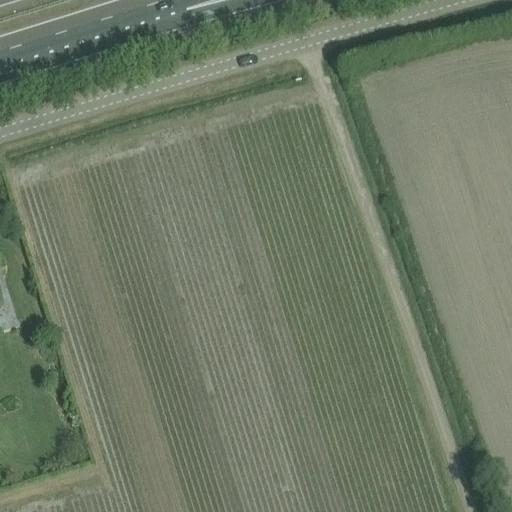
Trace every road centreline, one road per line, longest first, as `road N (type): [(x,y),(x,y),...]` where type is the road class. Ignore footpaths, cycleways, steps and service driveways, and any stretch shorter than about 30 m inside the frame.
road 1 (unclassified): [(475,0),(0,143)]
road 2 (motorway): [(0,51),(165,0)]
